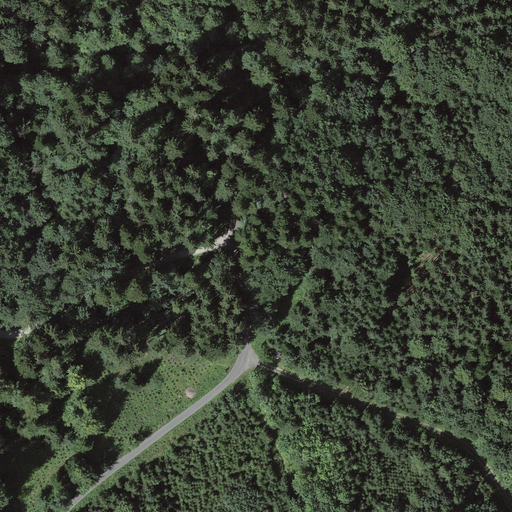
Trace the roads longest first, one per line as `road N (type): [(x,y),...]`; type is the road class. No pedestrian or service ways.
road 1 (residential): [(511,17),(451,28),(380,81),(242,158),(234,189),(246,337),(236,372),(63,511)]
road 2 (track): [(511,506),(484,463),(450,436),(243,356)]
road 3 (track): [(0,331),(27,331),(111,278),(235,231)]
